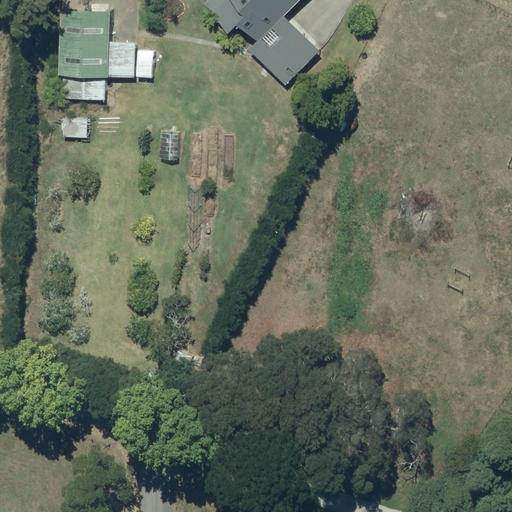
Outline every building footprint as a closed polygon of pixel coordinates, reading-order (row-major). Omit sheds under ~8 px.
[(207,0),(206,2),(236,34),(246,25),(263,43),(256,50),(289,85),(326,50),(293,14),(308,0),(207,0)] [(116,4),(65,3),(61,97),(113,98),(113,77),(160,78),(161,50),(143,49),(144,37),(115,36),(116,4)] [(278,116),(261,119),(267,148),(284,145),(278,116)] [(91,118),(67,117),(66,137),(90,138),(91,118)] [(185,130),(160,130),(160,157),(185,158),(185,130)]
